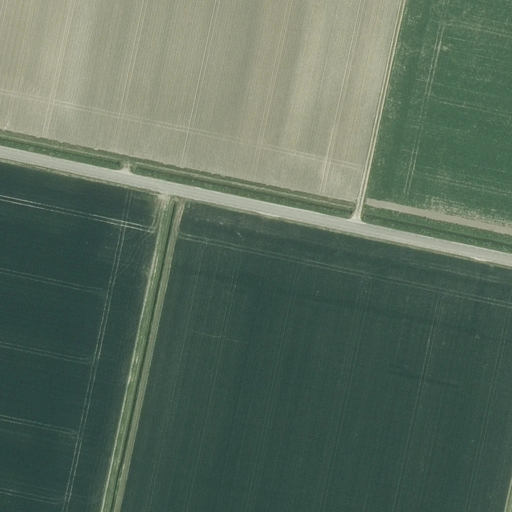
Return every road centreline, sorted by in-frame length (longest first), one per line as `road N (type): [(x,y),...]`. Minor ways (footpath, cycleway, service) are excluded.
road 1 (unclassified): [(511,261),(0,152)]
road 2 (track): [(354,227),(403,0)]
